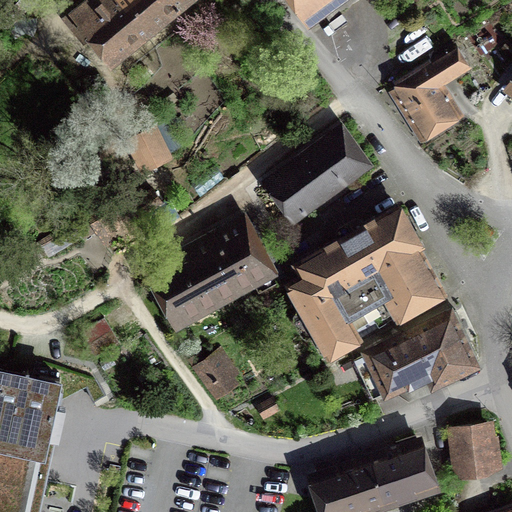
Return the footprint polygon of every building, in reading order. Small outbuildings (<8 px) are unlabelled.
[(21,11),(31,2),(29,0),(19,0),(15,5),(9,0),(3,0),(0,1),(0,23),(9,25),(14,36),(16,36),(26,32),(28,20),(21,11)] [(85,0),(74,9),(114,59),(185,0),(85,0)] [(325,0),(290,0),(303,16),(325,0)] [(454,48),(432,62),(428,59),(392,81),(423,131),(454,112),(436,84),(465,66),(454,48)] [(143,168),(167,156),(154,129),(130,141),(143,168)] [(267,184),(290,216),(361,164),(338,132),(267,184)] [(131,197),(132,197),(121,180),(80,209),(83,214),(86,212),(106,241),(143,219),(141,215),(161,202),(153,188),(133,201),(131,197)] [(442,293),(415,245),(418,244),(397,208),(300,263),(297,264),(305,276),(291,284),(317,333),(318,332),(329,351),(359,336),(356,331),(395,308),(400,317),(442,293)] [(39,242),(48,257),(96,229),(86,214),(39,242)] [(279,279),(247,222),(154,273),(177,315),(251,275),(259,290),(279,279)] [(455,309),(354,359),(372,397),(428,370),(434,381),(476,361),(466,341),(470,340),(455,309)] [(104,316),(80,331),(95,356),(119,341),(104,316)] [(224,368),(216,356),(198,369),(218,395),(235,384),(230,376),(236,371),(231,364),(224,368)] [(0,445),(38,453),(43,454),(51,413),(57,411),(62,389),(57,388),(59,378),(39,374),(38,377),(0,368),(0,445)] [(278,408),(272,398),(258,406),(263,416),(278,408)] [(448,427),(453,472),(486,467),(498,461),(492,436),(486,422),(448,427)] [(415,435),(395,441),(399,452),(318,479),(328,511),(344,511),(431,482),(415,435)] [(0,511),(24,511),(38,453),(0,445),(0,511)]
